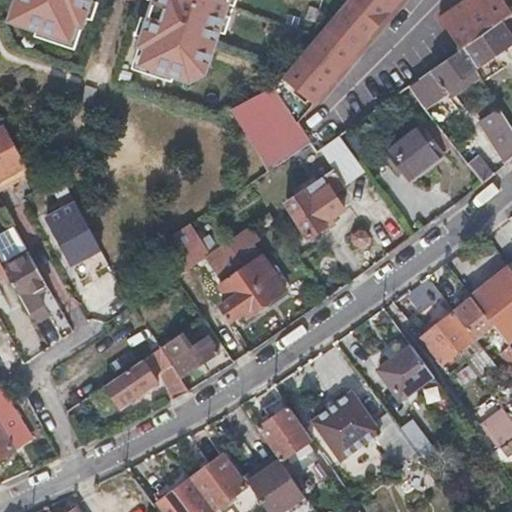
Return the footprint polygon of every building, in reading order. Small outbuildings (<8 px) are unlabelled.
[(14,0),(12,10),(27,15),(23,26),(68,41),(74,24),(80,27),(88,0),(153,0),(138,46),(145,48),(139,64),(184,79),(188,68),(203,73),(227,0),(14,0)] [(344,0),(325,23),(310,40),(271,86),(279,98),(295,123),(402,0),(344,0)] [(310,40),(325,23),(344,0),(318,0),(314,20),(310,40)] [(463,49),(510,15),(499,0),(462,0),(436,19),(459,52),(463,49)] [(306,6),(303,19),(313,21),(316,9),(306,6)] [(511,17),(510,15),(463,49),(476,71),(511,45),(511,17)] [(476,71),(463,49),(459,52),(407,89),(406,89),(422,110),(476,71)] [(203,73),(188,68),(184,79),(188,81),(203,73)] [(84,86),(80,99),(90,102),(95,89),(84,86)] [(271,86),(230,112),(266,172),(308,144),(295,123),(279,98),(271,86)] [(511,158),(511,131),(511,130),(499,111),(478,123),(504,165),(511,158)] [(0,180),(27,166),(16,145),(5,125),(0,127),(0,180)] [(409,183),(426,170),(443,156),(421,129),(386,156),(409,183)] [(347,186),(367,172),(342,136),(322,150),(347,186)] [(309,235),(327,223),(345,211),(328,185),(316,193),(310,185),(286,201),(309,235)] [(74,203),(60,210),(47,217),(71,264),(99,249),(74,203)] [(167,238),(172,246),(176,254),(183,269),(207,254),(188,225),(167,238)] [(252,226),(230,246),(242,260),(264,240),(252,226)] [(0,239),(0,261),(3,267),(12,261),(9,256),(3,245),(0,239)] [(3,267),(6,273),(29,313),(44,305),(36,291),(47,285),(29,252),(18,258),(12,261),(3,267)] [(15,253),(9,256),(12,261),(18,258),(15,253)] [(231,321),(237,316),(244,311),(247,316),(283,289),(259,256),(218,286),(228,300),(220,306),(231,321)] [(100,257),(69,274),(91,314),(122,298),(100,257)] [(511,268),(470,297),(493,326),(511,312),(511,268)] [(474,340),(493,326),(470,297),(452,311),(474,340)] [(195,317),(198,322),(204,318),(200,313),(195,317)] [(471,342),(461,329),(451,315),(420,339),(441,366),(471,342)] [(190,342),(193,346),(204,338),(201,334),(190,342)] [(181,377),(199,365),(217,354),(206,337),(204,338),(193,346),(187,350),(177,335),(161,346),(181,377)] [(379,369),(390,384),(401,399),(413,391),(436,423),(457,408),(411,346),(379,369)] [(511,367),(511,351),(508,346),(501,352),(511,367)] [(159,348),(154,351),(150,354),(103,385),(106,389),(118,406),(155,381),(151,375),(159,369),(161,373),(170,398),(186,389),(159,348)] [(500,440),(511,431),(511,398),(496,376),(468,396),(500,440)] [(364,380),(337,399),(310,418),(338,458),(393,421),(364,380)] [(0,425),(13,447),(30,437),(0,392),(0,425)] [(276,456),(278,459),(309,437),(280,395),(262,407),(270,418),(256,428),(276,456)] [(0,455),(13,447),(0,425),(0,455)] [(421,460),(427,456),(433,452),(418,431),(406,439),(421,460)] [(291,457),(299,471),(315,462),(307,448),(291,457)] [(281,511),(305,496),(278,459),(276,456),(244,479),(267,511),(281,511)] [(220,457),(187,481),(210,511),(243,489),(220,457)] [(210,511),(187,481),(153,506),(157,511),(210,511)]
